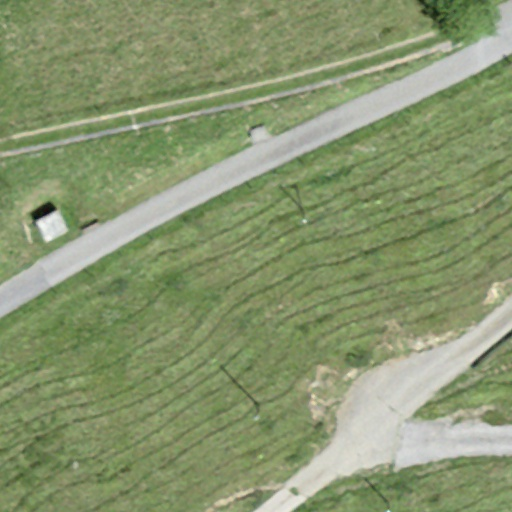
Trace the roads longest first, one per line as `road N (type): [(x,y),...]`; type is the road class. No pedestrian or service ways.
road 1 (unclassified): [(0,304),(173,202),(511,36)]
road 2 (track): [(0,149),(348,69),(465,27),(495,30),(505,40)]
road 3 (unclassified): [(511,315),(373,433)]
road 4 (unclassified): [(373,433),(415,442),(511,439)]
road 5 (unclassified): [(373,433),(272,511)]
